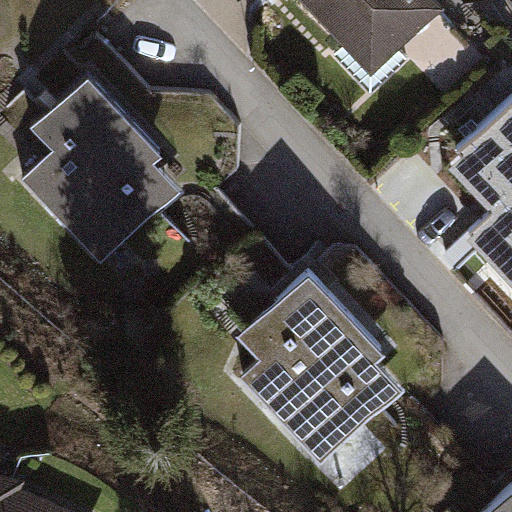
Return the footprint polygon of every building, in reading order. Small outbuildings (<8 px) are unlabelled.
[(318,0),(380,67),(453,0),(318,0)] [(164,150),(90,72),(32,126),(53,149),(23,178),(102,262),(183,187),(156,159),(164,150)] [(511,116),(466,160),(507,203),(475,233),(511,271),(511,116)] [(387,353),(311,267),(241,335),(260,359),(241,377),(319,464),(407,391),(379,359),(387,353)] [(0,467),(0,511),(81,511),(26,485),(28,481),(0,467)] [(511,511),(511,488),(487,511),(511,511)]
